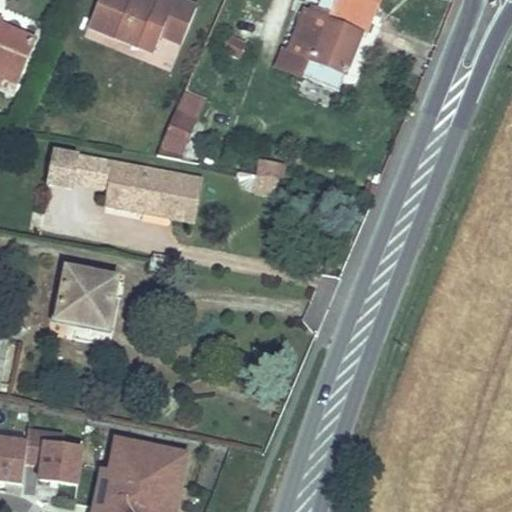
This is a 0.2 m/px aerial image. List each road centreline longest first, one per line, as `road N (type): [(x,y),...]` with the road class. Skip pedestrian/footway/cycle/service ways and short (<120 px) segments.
road 1 (secondary): [(473,0),(319,383),(280,511)]
road 2 (secondary): [(318,511),(337,427),(482,63),(511,15)]
